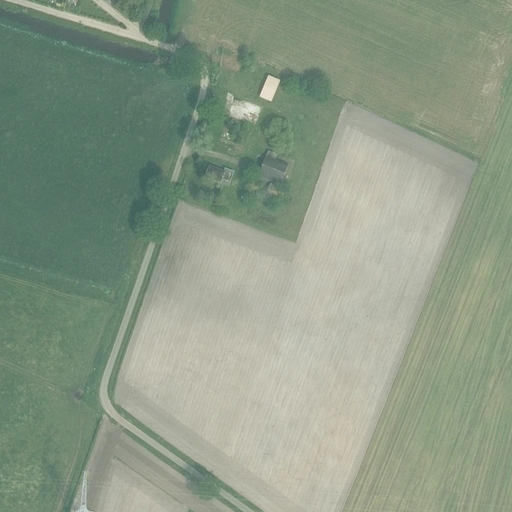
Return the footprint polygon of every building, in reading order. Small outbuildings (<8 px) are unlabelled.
[(242,153),(252,125),(228,116),(217,144),(242,153)] [(281,185),(288,166),(266,157),(258,177),(281,185)] [(224,172),(209,167),(205,178),(221,184),(223,180),(230,183),(234,173),(225,169),(224,172)] [(257,191),(260,181),(249,177),(245,187),(257,191)] [(281,198),(284,189),(270,184),(267,193),(281,198)] [(239,234),(259,241),(261,236),(241,229),(239,234)]
